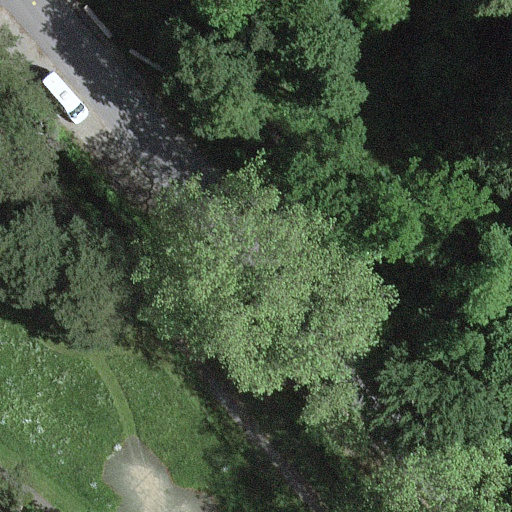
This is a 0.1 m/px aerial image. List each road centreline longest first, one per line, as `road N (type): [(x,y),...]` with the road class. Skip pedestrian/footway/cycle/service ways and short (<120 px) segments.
road 1 (tertiary): [(466,511),(25,0)]
road 2 (track): [(322,511),(0,125)]
